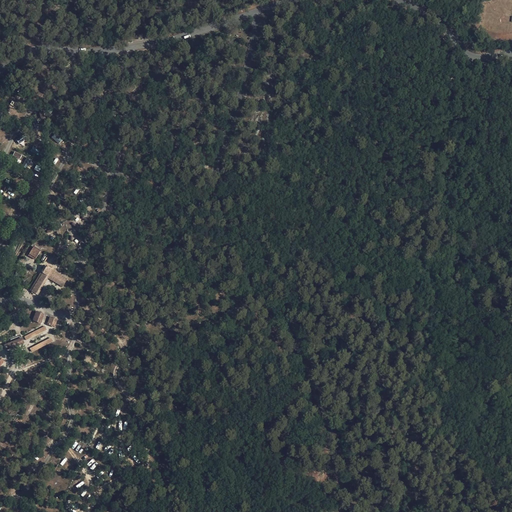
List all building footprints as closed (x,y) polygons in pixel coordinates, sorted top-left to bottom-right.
[(58,143),(63,139),(55,132),(51,137),(58,143)] [(28,256),(35,260),(41,250),(33,246),(28,256)] [(67,278),(45,266),(31,290),(38,295),(48,278),(62,286),(67,278)] [(45,314),(36,311),(32,320),(41,323),(45,314)] [(57,319),(49,316),(46,324),(54,327),(57,319)] [(46,329),(44,326),(24,336),(26,340),(46,329)] [(53,341),(50,337),(30,348),(32,352),(53,341)] [(24,343),(21,338),(4,345),(5,350),(24,343)]
